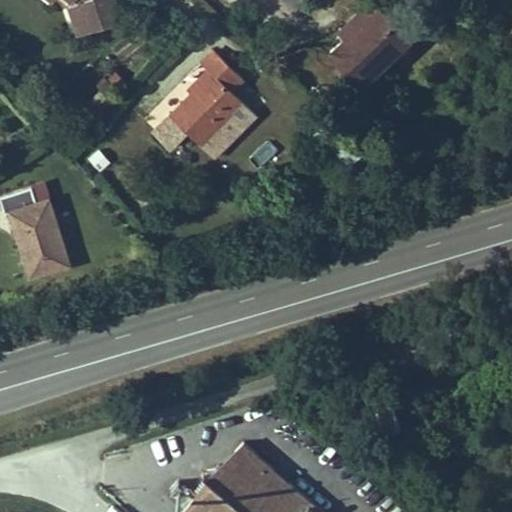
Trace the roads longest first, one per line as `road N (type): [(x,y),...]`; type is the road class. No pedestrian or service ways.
road 1 (primary): [(0,408),(511,236)]
road 2 (primary): [(511,213),(0,367)]
